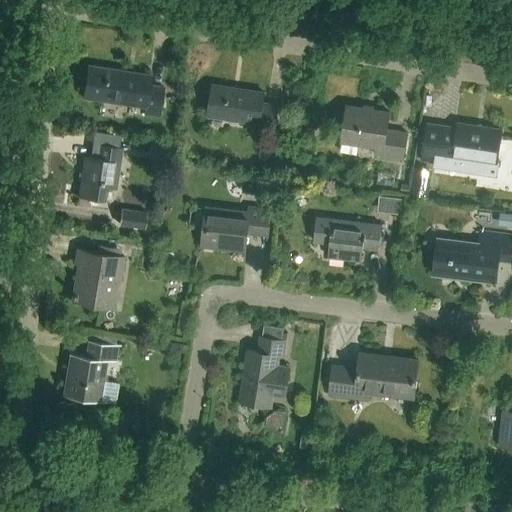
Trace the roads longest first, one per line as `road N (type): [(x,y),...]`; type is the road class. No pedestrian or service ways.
road 1 (residential): [(20,447),(48,23),(71,11),(511,79)]
road 2 (residential): [(511,326),(225,291),(209,301),(180,479)]
road 3 (unclassified): [(479,511),(180,479)]
road 4 (unclassified): [(180,479),(20,447)]
